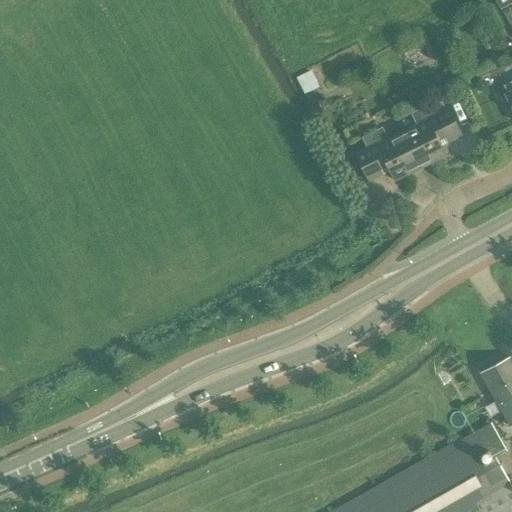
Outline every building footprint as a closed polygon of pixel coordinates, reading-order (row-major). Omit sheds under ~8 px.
[(511,3),(509,0),(494,0),(500,10),(511,3)] [(461,137),(447,110),(436,115),(431,104),(410,114),(416,125),(401,132),(420,169),(445,157),(440,147),(461,137)] [(420,169),(401,132),(387,139),(381,128),(360,138),(366,149),(355,154),(369,183),(390,172),(394,181),(420,169)] [(509,427),(511,424),(511,359),(511,358),(480,375),(509,427)] [(505,451),(491,425),(460,442),(458,439),(330,511),(511,511),(511,490),(494,457),(505,451)]
